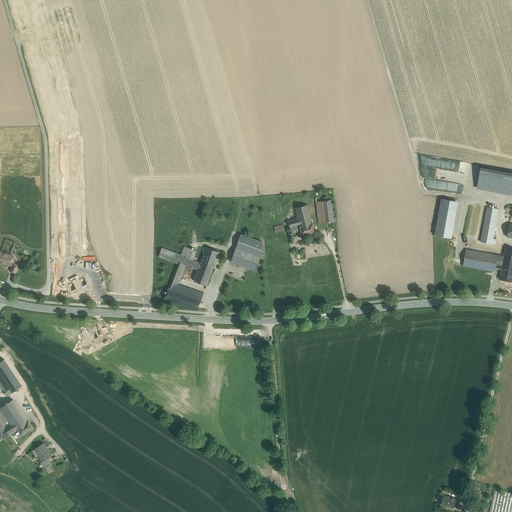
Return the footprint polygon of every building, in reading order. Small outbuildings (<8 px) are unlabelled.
[(511,173),(481,167),(477,187),(511,193),(511,173)] [(333,199),(321,201),(323,216),(324,223),(335,221),(333,199)] [(455,201),(441,199),(435,234),(449,237),(455,201)] [(298,218),(288,221),(290,228),(300,225),(300,226),(312,223),(307,205),(296,208),(298,218)] [(498,209),(487,207),(480,242),(495,244),(496,239),(493,239),(498,209)] [(460,218),(459,225),(477,228),(478,222),(474,221),(475,219),(469,218),(468,220),(460,218)] [(300,226),(301,231),(302,235),(314,232),(312,223),(300,226)] [(291,233),(301,231),(300,226),(300,225),(290,228),(291,233)] [(262,242),(241,234),(236,248),(260,257),(263,250),(262,242)] [(178,263),(169,287),(172,289),(175,283),(176,280),(177,280),(183,264),(198,270),(194,280),(205,285),(206,285),(214,266),(201,261),(200,263),(193,260),(197,251),(184,246),(181,255),(178,263)] [(219,252),(206,247),(201,261),(214,266),(219,252)] [(181,255),(162,248),(159,256),(178,263),(181,255)] [(260,257),(236,248),(231,262),(255,271),(260,257)] [(511,248),(505,248),(503,256),(502,264),(498,263),(498,265),(495,265),(494,269),(501,271),(501,267),(511,269),(511,248)] [(497,255),(466,249),(463,265),(494,271),(494,269),(495,265),(497,255)] [(13,256),(1,251),(0,252),(0,261),(9,265),(10,265),(12,259),(13,256)] [(503,256),(497,255),(495,265),(498,265),(498,263),(502,264),(503,256)] [(15,264),(13,263),(12,266),(10,271),(16,273),(19,265),(15,264)] [(511,269),(501,267),(501,271),(499,279),(511,281),(511,269)] [(203,293),(175,283),(172,289),(201,299),(203,293)] [(172,289),(169,287),(164,299),(197,310),(201,299),(172,289)] [(208,348),(260,348),(260,337),(256,337),(256,333),(251,333),(251,336),(254,336),(254,339),(237,339),(237,338),(208,338),(208,348)] [(22,386),(4,359),(0,362),(0,375),(3,379),(0,381),(0,384),(5,392),(10,389),(12,393),(22,386)] [(26,419),(13,399),(1,408),(2,410),(11,423),(5,426),(0,418),(0,440),(17,430),(16,430),(18,429),(16,426),(26,419)] [(11,423),(2,410),(0,411),(0,418),(5,426),(11,423)] [(26,419),(16,426),(18,429),(19,431),(22,435),(33,427),(29,421),(28,421),(26,419)] [(43,443),(34,449),(39,455),(42,461),(43,462),(47,459),(52,456),(43,443)] [(511,511),(511,493),(494,489),(489,511),(511,511)] [(455,499),(444,495),(441,504),(453,508),(455,499)]
